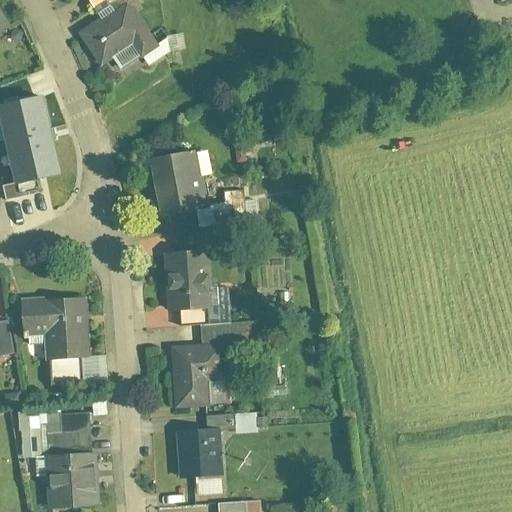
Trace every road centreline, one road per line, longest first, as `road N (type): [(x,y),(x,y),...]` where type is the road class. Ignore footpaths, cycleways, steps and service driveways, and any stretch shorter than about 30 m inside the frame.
road 1 (residential): [(113,225),(134,511)]
road 2 (residential): [(44,0),(84,85),(113,225)]
